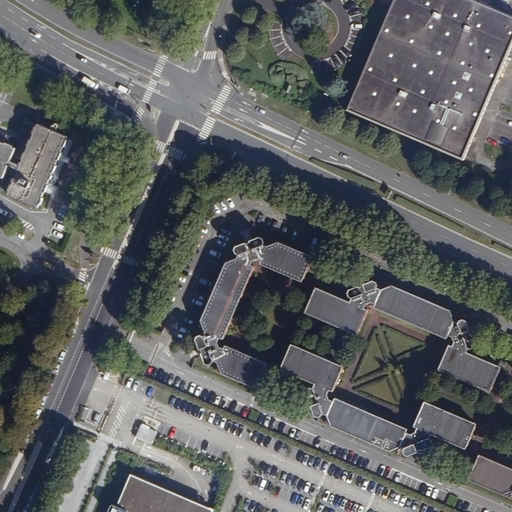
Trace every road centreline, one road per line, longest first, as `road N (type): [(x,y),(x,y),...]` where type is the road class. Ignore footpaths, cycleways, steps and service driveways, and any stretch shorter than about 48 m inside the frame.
road 1 (secondary): [(18,511),(190,118)]
road 2 (secondary): [(190,118),(511,268)]
road 3 (secondary): [(97,282),(0,508)]
road 4 (secondary): [(0,19),(139,116),(152,142),(146,172)]
road 5 (secondary): [(511,237),(324,146)]
road 6 (secondary): [(179,76),(31,0)]
road 7 (secondary): [(324,146),(305,149),(197,100)]
road 8 (secondary): [(324,146),(202,87)]
road 9 (secondary): [(52,43),(61,40),(172,94)]
road 10 (secondary): [(52,43),(167,107)]
road 11 (secondary): [(146,172),(97,282)]
